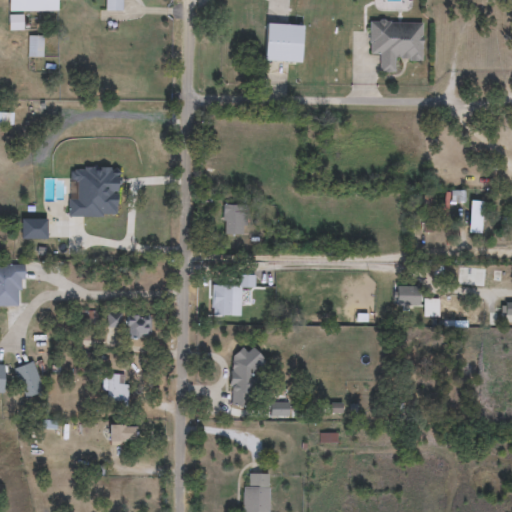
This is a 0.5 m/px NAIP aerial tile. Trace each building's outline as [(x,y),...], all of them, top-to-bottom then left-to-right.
[(7,12),(7,0),(56,0),(56,12),(7,12)] [(122,0),(122,12),(105,12),(105,0),(122,0)] [(22,30),(9,30),(8,16),(22,16),(22,30)] [(395,73),(379,73),(379,54),(369,54),(369,22),(422,23),(422,60),(395,60),(395,73)] [(264,61),(265,24),(301,26),(300,63),(264,61)] [(42,38),(42,57),(28,57),(28,38),(42,38)] [(76,175),(113,175),(113,210),(75,209),(76,175)] [(61,192),(54,208),(43,204),(50,188),(61,192)] [(246,206),(246,235),(223,235),(223,206),(246,206)] [(95,209),(95,228),(131,228),(131,209),(95,209)] [(421,229),(424,216),(432,218),(430,231),(421,229)] [(0,307),(0,265),(21,265),(21,307),(0,307)] [(211,316),(211,286),(238,286),(238,316),(211,316)] [(394,306),(394,287),(419,287),(419,306),(394,306)] [(479,311),(479,320),(446,320),(446,311),(479,311)] [(125,338),(125,314),(150,314),(150,338),(125,338)] [(248,364),(250,406),(232,407),(229,352),(256,351),(257,364),(248,364)] [(14,369),(33,363),(43,394),(24,400),(14,369)] [(107,407),(107,376),(126,376),(126,407),(107,407)] [(108,442),(108,426),(135,426),(135,442),(108,442)] [(243,511),(243,475),(268,475),(268,511),(243,511)]
